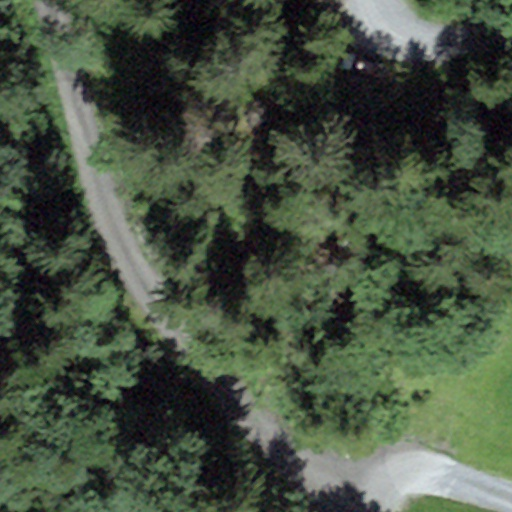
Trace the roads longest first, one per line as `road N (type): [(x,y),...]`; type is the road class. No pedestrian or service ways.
road 1 (track): [(340,507),(200,335),(95,161),(32,0)]
road 2 (track): [(340,507),(401,475),(511,504)]
road 3 (track): [(511,37),(463,46),(410,43),(380,24),(371,0)]
